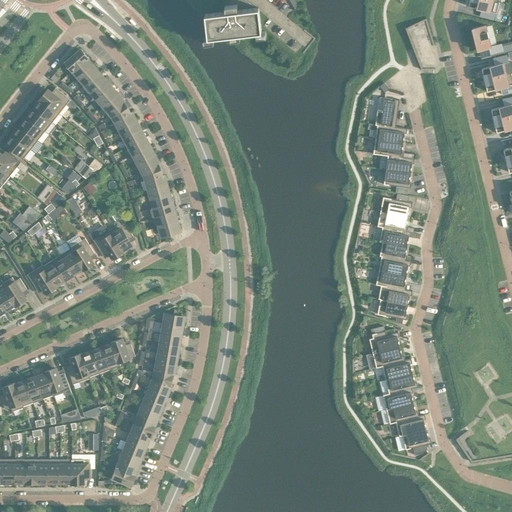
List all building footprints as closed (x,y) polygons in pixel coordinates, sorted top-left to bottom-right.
[(497,2),(497,1),(491,0),(465,0),(464,3),(468,4),(468,6),(481,9),(479,16),(492,20),(494,12),(490,11),(493,1),(497,2)] [(224,6),(225,11),(204,14),(207,37),(255,32),(256,35),(256,37),(266,36),(266,34),(265,31),(261,31),(258,7),(237,10),(237,5),(237,4),(232,5),(224,6)] [(472,28),(477,50),(487,48),(489,54),(502,51),(501,44),(490,46),(485,25),(472,28)] [(65,62),(71,69),(87,57),(80,49),(65,62)] [(493,58),(495,65),(481,68),(484,80),(510,73),(506,74),(503,63),(508,62),(506,55),(493,58)] [(86,58),(87,57),(71,69),(71,70),(78,77),(92,64),(86,58)] [(99,72),(92,64),(78,77),(84,85),(99,72)] [(99,72),(84,85),(90,92),(105,79),(99,72)] [(511,81),(510,73),(484,80),(487,91),(500,88),(502,94),(511,91),(511,81)] [(56,82),(59,78),(54,74),(50,78),(56,82)] [(105,79),(90,92),(96,99),(111,86),(105,79)] [(384,82),(379,86),(384,92),(389,88),(384,82)] [(111,86),(96,99),(103,106),(117,94),(111,86)] [(40,98),(59,113),(70,99),(55,87),(51,92),(48,89),(41,97),(41,96),(41,97),(40,98)] [(117,94),(103,106),(109,114),(124,101),(117,94)] [(504,106),(490,109),(493,120),(511,115),(511,96),(502,99),(504,106)] [(40,100),(39,99),(39,100),(33,108),(52,122),(59,113),(40,98),(40,99),(40,100)] [(393,101),(383,100),(382,111),(377,110),(375,124),(406,129),(406,128),(395,126),(399,102),(399,99),(394,99),(394,101),(393,101)] [(124,101),(109,114),(112,117),(114,121),(131,112),(131,111),(130,112),(123,102),(124,101)] [(26,116),(45,131),(52,122),(33,108),(32,109),(31,109),(31,110),(26,116)] [(131,112),(114,121),(119,129),(136,120),(131,112)] [(511,115),(493,120),(496,132),(510,129),(511,135),(511,115)] [(38,140),(45,131),(26,116),(25,118),(25,117),(25,118),(19,125),(38,140)] [(136,120),(119,129),(123,138),(140,129),(136,120)] [(406,133),(406,129),(375,124),(375,125),(377,125),(375,137),(375,139),(382,140),(402,142),(404,133),(406,133)] [(12,134),(30,149),(38,140),(19,125),(18,127),(18,126),(17,127),(18,127),(17,129),(15,128),(11,133),(12,134)] [(140,129),(123,138),(128,146),(145,137),(140,129)] [(23,158),(30,149),(12,134),(11,135),(10,136),(11,136),(5,144),(23,158)] [(145,137),(128,146),(132,155),(150,145),(145,137)] [(373,153),(414,159),(414,158),(402,156),(403,152),(401,152),(402,142),(382,140),(375,139),(375,140),(373,153)] [(150,145),(132,155),(137,163),(154,154),(150,145)] [(511,146),(503,149),(506,161),(511,159),(511,146)] [(0,167),(9,176),(17,166),(21,161),(6,150),(2,154),(0,152),(0,167)] [(389,170),(409,173),(410,173),(411,163),(413,163),(414,159),(373,153),(387,155),(385,168),(385,169),(389,170)] [(154,154),(137,163),(142,172),(159,162),(154,154)] [(94,159),(88,166),(95,171),(102,165),(94,159)] [(81,160),(74,169),(86,178),(95,171),(88,166),(81,160)] [(159,162),(142,172),(144,176),(145,180),(164,175),(164,174),(162,175),(157,164),(159,163),(159,162)] [(0,182),(2,184),(9,176),(0,167),(0,182)] [(409,182),(410,173),(409,173),(389,170),(385,169),(385,170),(383,184),(396,186),(408,188),(410,188),(411,183),(409,182)] [(164,175),(145,180),(148,189),(166,184),(164,175)] [(68,179),(61,189),(67,193),(72,189),(76,186),(72,181),(68,179)] [(91,181),(84,186),(90,194),(97,188),(91,181)] [(166,184),(148,189),(150,198),(169,193),(166,184)] [(408,188),(396,186),(395,192),(407,194),(408,188)] [(48,205),(47,206),(51,211),(55,208),(54,207),(65,198),(56,191),(56,192),(49,200),(46,204),(48,205)] [(169,193),(150,198),(153,208),(172,202),(169,193)] [(397,193),(396,199),(407,201),(408,195),(397,193)] [(377,211),(406,216),(407,216),(409,207),(411,207),(412,202),(407,201),(396,199),(383,196),(380,210),(377,209),(377,211)] [(153,208),(156,217),(174,211),(172,202),(153,208)] [(61,204),(48,214),(52,219),(54,222),(56,221),(55,219),(65,211),(61,204)] [(156,217),(158,226),(177,221),(174,211),(156,217)] [(407,226),(405,226),(407,216),(406,216),(377,211),(377,212),(380,212),(377,225),(411,232),(411,231),(407,230),(407,226)] [(117,224),(108,230),(122,252),(128,248),(127,247),(131,245),(128,240),(133,236),(121,218),(115,221),(117,224)] [(180,230),(177,221),(158,226),(161,236),(180,230)] [(38,222),(31,228),(35,233),(41,227),(38,222)] [(408,236),(410,237),(411,232),(377,225),(377,226),(382,227),(379,240),(406,246),(408,236)] [(8,234),(4,229),(0,234),(0,235),(8,242),(13,238),(9,233),(8,234)] [(116,256),(122,252),(108,230),(93,239),(103,256),(108,252),(111,257),(115,255),(116,256)] [(95,255),(94,254),(84,237),(69,247),(83,269),(90,266),(89,265),(93,262),(90,258),(95,255)] [(410,261),(411,261),(406,260),(407,256),(405,255),(406,246),(379,240),(379,242),(382,243),(379,255),(410,261)] [(69,247),(69,248),(61,254),(74,274),(78,272),(83,269),(69,247)] [(51,260),(64,280),(74,274),(61,254),(51,260)] [(375,269),(406,275),(408,265),(410,266),(410,261),(379,255),(379,256),(381,256),(379,268),(376,268),(375,269)] [(51,260),(43,265),(42,264),(56,287),(61,284),(60,283),(64,280),(51,260)] [(56,287),(42,264),(27,274),(37,290),(42,287),(45,292),(49,290),(50,291),(56,287)] [(412,290),(405,289),(406,285),(404,284),(406,275),(375,269),(375,270),(378,271),(376,284),(412,291),(412,290)] [(12,277),(1,283),(15,305),(22,301),(21,301),(25,298),(22,293),(27,290),(19,277),(14,281),(12,277)] [(0,285),(0,300),(6,310),(14,305),(15,305),(1,283),(2,284),(0,285)] [(376,284),(385,286),(383,298),(380,297),(380,299),(377,298),(377,299),(406,304),(407,305),(409,295),(411,295),(412,291),(376,284)] [(407,305),(406,304),(377,299),(380,300),(377,314),(406,320),(407,314),(405,314),(407,305)] [(184,316),(165,313),(163,323),(182,326),(184,316)] [(163,323),(161,332),(181,336),(182,326),(163,323)] [(155,328),(155,330),(148,330),(148,339),(159,339),(160,328),(155,328)] [(373,337),(369,338),(372,353),(399,346),(396,337),(399,336),(398,331),(386,334),(385,330),(372,333),(373,337)] [(161,332),(160,342),(179,345),(181,336),(161,332)] [(111,342),(120,365),(130,361),(129,358),(135,356),(130,343),(124,345),(122,339),(118,341),(118,339),(111,342)] [(101,347),(110,369),(120,365),(111,342),(105,344),(106,345),(101,347)] [(160,342),(158,351),(177,355),(179,345),(160,342)] [(401,356),(399,346),(372,353),(376,367),(411,358),(405,359),(404,355),(401,356)] [(91,351),(99,373),(110,369),(101,347),(91,351)] [(90,378),(89,376),(99,373),(91,351),(87,352),(87,351),(80,353),(89,378),(90,378)] [(158,351),(156,361),(176,364),(177,355),(158,351)] [(89,378),(80,353),(73,356),(74,357),(69,358),(71,364),(66,366),(72,384),(89,378)] [(412,363),(411,358),(376,367),(382,366),(385,379),(411,373),(409,363),(412,363)] [(174,374),(176,364),(156,361),(155,370),(174,374)] [(43,372),(52,396),(63,392),(65,395),(71,393),(64,372),(58,374),(56,368),(52,370),(51,369),(43,372)] [(174,374),(155,370),(154,375),(152,379),(170,386),(169,385),(172,374),(174,374)] [(39,374),(34,376),(42,399),(52,395),(52,396),(43,372),(39,373),(39,374)] [(411,373),(385,379),(388,393),(382,394),(383,395),(418,386),(416,382),(414,382),(411,373)] [(34,376),(24,380),(33,402),(42,399),(34,376)] [(167,395),(170,386),(152,379),(149,388),(167,395)] [(23,407),(23,406),(33,402),(24,380),(20,382),(19,381),(14,382),(23,407)] [(12,411),(23,407),(14,382),(7,385),(8,386),(3,388),(5,393),(0,395),(0,396),(4,409),(10,407),(12,411)] [(418,387),(418,386),(383,395),(386,409),(412,402),(410,393),(413,392),(412,388),(418,387)] [(149,388),(145,397),(163,404),(167,395),(149,388)] [(145,397),(141,405),(159,413),(163,404),(145,397)] [(415,412),(412,402),(386,409),(389,423),(424,414),(418,415),(417,411),(415,412)] [(141,405),(138,414),(156,422),(159,413),(141,405)] [(77,408),(60,415),(63,421),(81,418),(77,408)] [(138,414),(134,423),(152,430),(156,422),(138,414)] [(399,435),(425,429),(423,419),(425,419),(424,414),(389,423),(390,423),(396,422),(399,435)] [(87,431),(96,429),(94,419),(85,421),(87,431)] [(134,423),(130,433),(148,440),(152,430),(134,423)] [(431,443),(430,438),(427,438),(425,429),(399,435),(399,436),(402,435),(405,449),(413,447),(426,444),(431,443)] [(130,433),(126,442),(144,450),(148,440),(130,433)] [(144,450),(126,442),(122,451),(141,459),(144,450)] [(426,444),(413,447),(415,455),(421,453),(427,449),(426,444)] [(122,451),(119,459),(137,466),(141,459),(122,451)] [(3,482),(14,482),(14,459),(3,459),(3,482)] [(14,482),(19,482),(26,482),(26,459),(14,459),(14,482)] [(26,482),(37,482),(37,459),(26,459),(26,482)] [(49,459),(37,459),(37,482),(49,482),(49,459)] [(49,482),(60,482),(60,459),(49,459),(49,482)] [(72,459),(60,459),(60,482),(71,482),(71,483),(72,483),(72,459)] [(72,459),(72,483),(84,483),(84,478),(90,478),(90,459),(72,459)] [(137,466),(119,459),(116,468),(134,475),(137,466)] [(130,485),(134,475),(116,468),(112,477),(130,485)]
